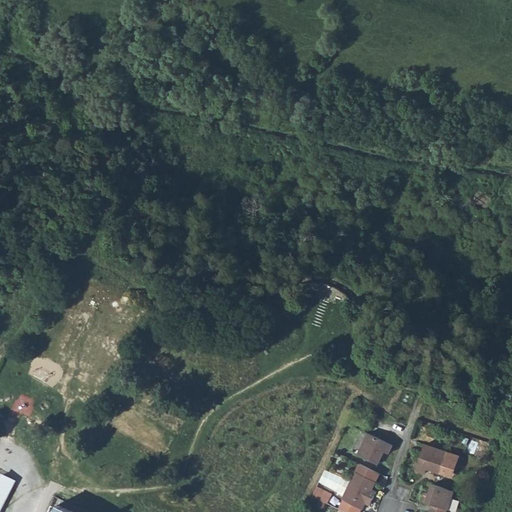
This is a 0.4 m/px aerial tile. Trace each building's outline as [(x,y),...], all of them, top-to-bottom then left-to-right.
[(369,431),(357,453),(377,464),(384,451),(380,449),(385,441),(369,431)] [(454,454),(424,444),(416,470),(424,473),(426,468),(447,475),(454,454)] [(459,455),(454,454),(447,475),(452,477),(459,455)] [(358,511),(360,508),(361,509),(365,502),(369,504),(376,491),(372,488),(380,473),(359,463),(342,499),(343,499),(338,508),(346,511),(358,511)] [(0,509),(15,480),(2,474),(0,478),(0,509)] [(441,483),(434,481),(430,491),(425,490),(422,499),(431,502),(428,511),(445,511),(447,508),(448,508),(455,489),(441,483)] [(317,486),(312,495),(327,502),(331,494),(317,486)] [(453,498),(451,509),(459,510),(461,499),(453,498)] [(61,499),(58,505),(71,511),(84,511),(85,511),(61,499)]
